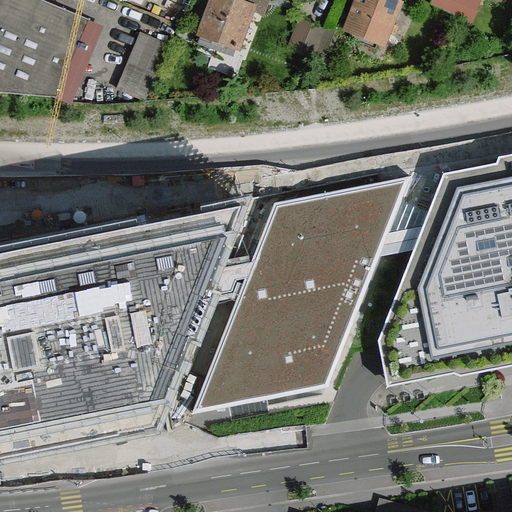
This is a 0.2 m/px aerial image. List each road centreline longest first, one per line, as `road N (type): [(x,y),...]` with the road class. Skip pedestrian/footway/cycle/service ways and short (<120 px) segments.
road 1 (tertiary): [(119,494),(511,438)]
road 2 (tertiary): [(0,510),(119,494)]
